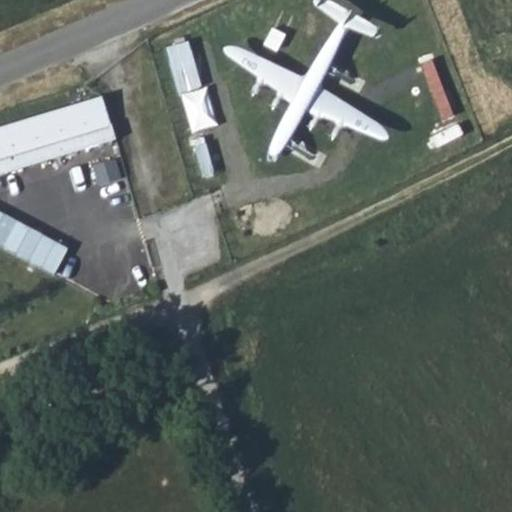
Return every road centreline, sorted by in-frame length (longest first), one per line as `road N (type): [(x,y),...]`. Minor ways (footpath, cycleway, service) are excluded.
road 1 (track): [(175,303),(511,139)]
road 2 (unclassified): [(248,511),(175,303)]
road 3 (track): [(0,365),(175,303)]
